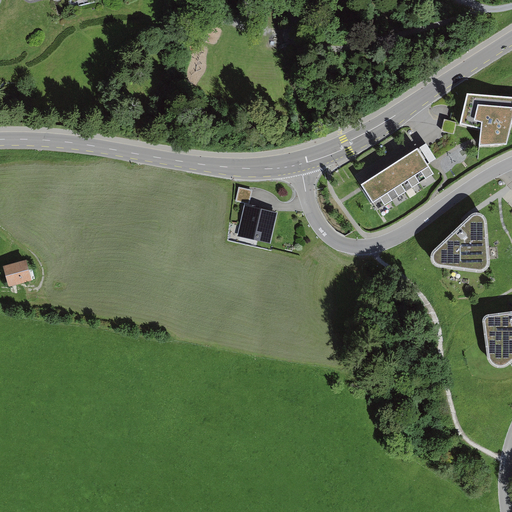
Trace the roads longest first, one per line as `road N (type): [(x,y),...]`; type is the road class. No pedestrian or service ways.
road 1 (secondary): [(0,140),(247,170),(298,163)]
road 2 (track): [(483,9),(342,50),(202,16)]
road 3 (residential): [(298,163),(319,225),(352,247),(393,239),(511,162)]
road 4 (secondary): [(298,163),(346,145),(511,39)]
